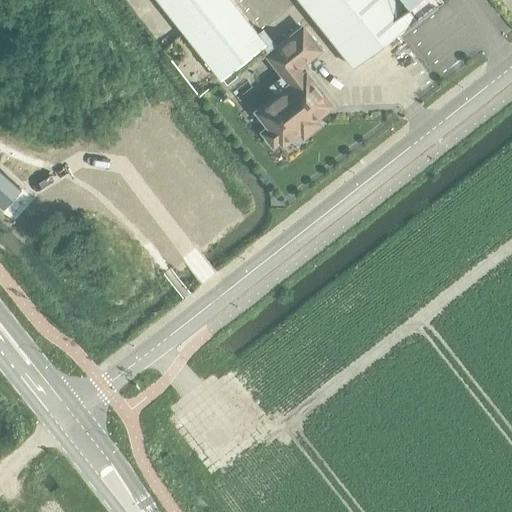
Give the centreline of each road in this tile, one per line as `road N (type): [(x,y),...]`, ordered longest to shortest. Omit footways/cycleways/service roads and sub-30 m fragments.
road 1 (tertiary): [(76,410),(511,67)]
road 2 (secondary): [(151,511),(76,410)]
road 3 (secondary): [(76,410),(0,312)]
